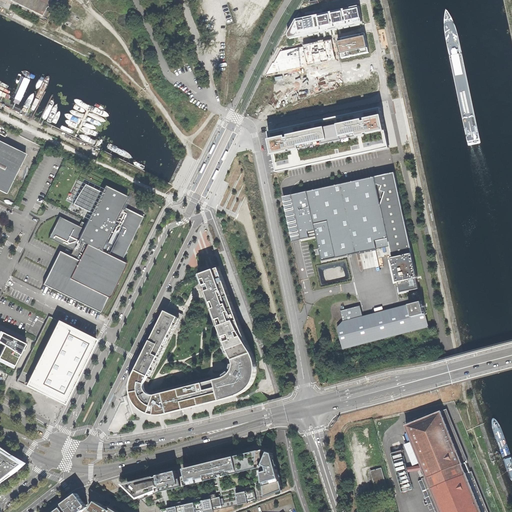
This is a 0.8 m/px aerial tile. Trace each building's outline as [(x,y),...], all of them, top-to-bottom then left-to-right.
[(8,0),(42,17),(49,0),(8,0)] [(288,38),(361,23),(357,7),(295,20),(287,35),(288,38)] [(368,53),(364,33),(337,38),(341,58),(368,53)] [(335,61),(331,39),(303,45),(303,47),(280,51),(274,62),(272,63),(266,74),(335,61)] [(143,63),(150,59),(144,47),(136,50),(143,63)] [(271,147),(276,170),(388,148),(381,111),(269,133),(271,147)] [(0,190),(7,194),(26,154),(0,141),(0,190)] [(400,293),(418,288),(416,277),(417,277),(395,173),(376,176),(377,185),(381,205),(390,244),(396,277),(400,293)] [(377,185),(376,176),(289,195),(284,196),(294,241),(297,241),(318,236),(324,259),(390,244),(381,205),(377,185)] [(41,285),(99,313),(123,263),(120,261),(142,217),(121,207),(125,197),(102,186),(99,192),(83,184),(72,205),(89,213),(82,229),(59,218),(49,240),(72,251),(70,254),(69,257),(57,251),(41,285)] [(150,395),(148,393),(137,407),(140,410),(144,412),(148,414),(154,416),(161,415),(209,403),(233,397),(240,394),(246,390),(249,386),(252,382),(254,377),(255,371),(255,366),(253,358),(244,338),(233,311),(225,290),(218,268),(214,270),(196,276),(196,277),(199,276),(220,332),(227,351),(231,360),(232,364),(232,368),(231,370),(229,373),(227,375),(224,377),(218,379),(154,395),(150,395)] [(342,348),(428,326),(422,301),(382,311),(364,315),(361,305),(341,310),(344,320),(342,321),(337,327),(340,338),(342,348)] [(130,390),(131,393),(146,389),(145,387),(145,384),(146,382),(149,376),(152,377),(160,361),(157,359),(177,317),(165,311),(161,317),(155,331),(141,359),(136,370),(131,379),(130,385),(130,390)] [(92,344),(53,324),(21,390),(60,408),(92,344)] [(22,345),(0,333),(0,348),(1,349),(0,349),(0,364),(11,369),(22,345)] [(137,407),(148,393),(146,392),(146,389),(131,393),(132,398),(134,402),(137,407)] [(414,489),(410,472),(424,470),(427,476),(423,478),(436,511),(481,511),(466,473),(470,471),(466,461),(462,463),(447,425),(451,423),(446,409),(406,425),(422,465),(408,467),(404,450),(392,453),(403,492),(414,489)] [(277,451),(262,448),(246,452),(232,456),(217,460),(201,465),(185,469),(189,483),(189,485),(259,467),(261,477),(266,497),(285,490),(277,451)] [(0,480),(12,471),(21,463),(9,455),(0,450),(0,480)] [(375,490),(386,486),(381,468),(370,471),(375,490)] [(141,480),(125,484),(133,492),(141,500),(163,492),(184,486),(184,484),(183,483),(181,484),(178,471),(164,474),(141,480)] [(246,491),(237,493),(239,505),(246,504),(250,504),(249,500),(257,498),(255,489),(246,491)] [(58,507),(51,511),(83,511),(91,507),(77,492),(58,507)] [(192,504),(169,509),(169,511),(207,511),(215,511),(215,508),(223,506),(222,497),(192,504)] [(117,511),(99,502),(92,511),(117,511)]
